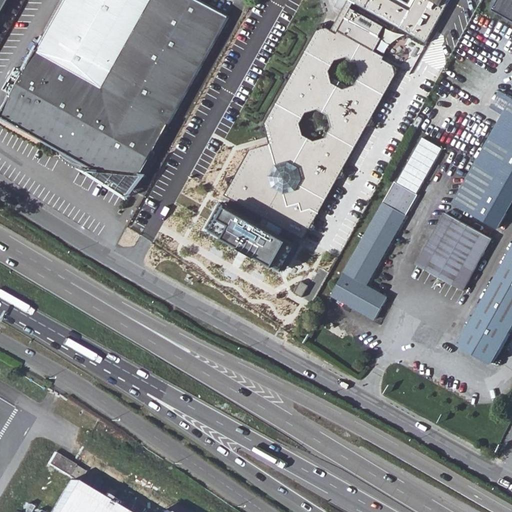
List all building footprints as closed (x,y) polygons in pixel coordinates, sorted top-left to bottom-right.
[(88,164),(132,189),(230,15),(203,0),(64,0),(25,70),(16,65),(4,87),(13,92),(0,114),(57,145),(63,152),(71,158),(72,158),(79,162),(88,164)] [(0,0),(0,18),(10,0),(0,0)] [(234,182),(237,184),(231,195),(242,202),(240,205),(245,207),(248,205),(270,217),(292,230),(290,234),(297,237),(299,234),(303,239),(309,229),(312,230),(316,224),(313,222),(336,179),(339,180),(343,172),(341,170),(367,125),(369,125),(373,118),(371,116),(397,71),(395,67),(387,60),(388,58),(378,52),(385,40),(348,20),(356,4),(427,43),(451,0),(348,0),(350,1),(333,30),(324,26),(323,29),(321,28),(294,75),(290,74),(287,80),(290,82),(272,115),(283,143),(273,145),(256,149),(240,178),(237,176),(234,182)] [(511,0),(500,0),(495,10),(511,19),(511,0)] [(505,115),(511,101),(511,96),(501,91),(491,107),(505,115)] [(511,101),(505,115),(454,204),(477,216),(500,230),(511,208),(511,199),(495,190),(511,158),(511,101)] [(267,125),(273,145),(283,143),(272,115),(267,125)] [(388,298),(369,286),(418,195),(417,195),(443,149),(423,138),(397,183),(396,183),(334,295),(377,319),(388,298)] [(511,158),(495,190),(511,199),(511,158)] [(226,202),(211,229),(280,267),(295,240),(226,202)] [(419,264),(465,289),(493,239),(447,213),(419,264)] [(511,254),(463,345),(495,364),(511,333),(511,254)] [(296,294),(303,298),(310,286),(302,282),(296,294)] [(49,462),(77,479),(84,468),(55,451),(49,462)] [(90,511),(98,498),(71,482),(53,511),(90,511)] [(164,511),(122,511),(98,498),(90,511),(166,511),(165,511),(164,511)] [(40,511),(42,507),(26,503),(23,511),(40,511)]
